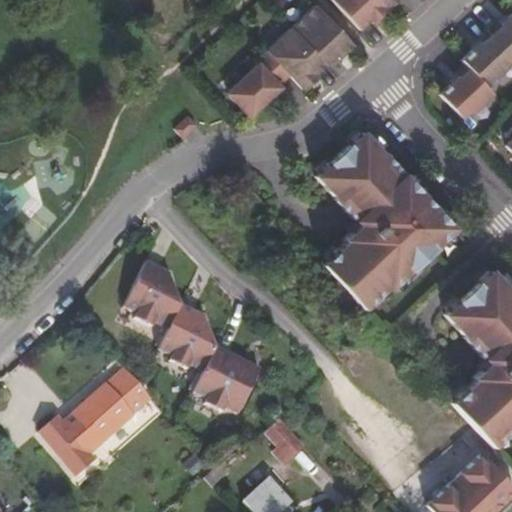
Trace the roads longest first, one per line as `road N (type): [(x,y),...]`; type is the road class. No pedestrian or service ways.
road 1 (residential): [(0,343),(166,176),(295,140),(377,82)]
road 2 (residential): [(377,82),(511,228)]
